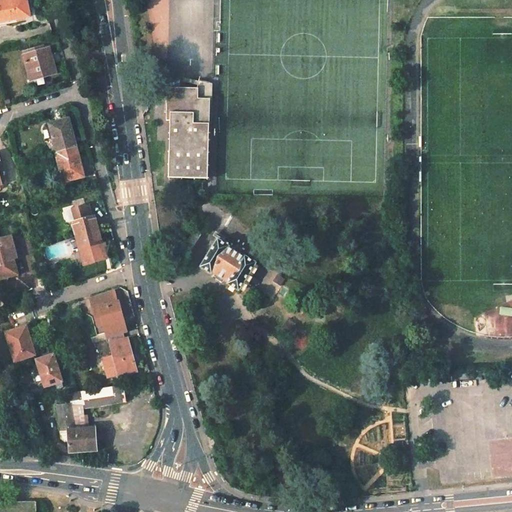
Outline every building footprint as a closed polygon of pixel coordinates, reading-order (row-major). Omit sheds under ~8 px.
[(26,0),(0,0),(0,19),(6,19),(6,21),(30,17),(26,0)] [(48,46),(23,53),(31,79),(45,75),(55,72),(48,46)] [(210,88),(167,87),(166,120),(170,121),(169,177),(208,178),(210,88)] [(68,119),(49,124),(57,152),(76,147),(68,119)] [(57,154),(56,154),(64,182),(84,176),(76,147),(57,152),(57,154)] [(88,205),(73,209),(76,221),(72,222),(76,236),(98,229),(94,216),(92,217),(88,205)] [(197,225),(179,254),(187,259),(205,230),(197,225)] [(98,229),(76,236),(80,249),(84,262),(99,258),(96,247),(100,246),(99,243),(102,243),(98,229)] [(0,278),(18,274),(14,259),(13,254),(16,253),(11,236),(0,239),(0,278)] [(218,239),(200,267),(212,274),(213,273),(228,282),(227,284),(239,291),(256,263),(245,255),(244,257),(228,247),(229,246),(218,239)] [(118,302),(100,307),(107,335),(123,331),(126,331),(118,302)] [(26,326),(6,333),(15,361),(35,355),(26,326)] [(123,331),(108,336),(110,343),(125,339),(123,331)] [(125,339),(110,343),(119,376),(137,372),(128,338),(125,339)] [(54,354),(36,360),(45,386),(62,381),(54,354)] [(141,383),(125,386),(126,397),(142,395),(141,383)] [(85,428),(83,409),(127,402),(126,397),(125,386),(66,395),(66,397),(67,404),(55,406),(52,406),(59,430),(67,429),(68,442),(69,452),(74,452),(98,451),(96,427),(85,428)] [(66,397),(54,399),(55,406),(67,404),(66,397)] [(43,402),(31,404),(32,412),(45,410),(43,402)] [(59,430),(60,438),(64,442),(68,442),(67,429),(59,430)] [(213,434),(207,435),(211,452),(217,450),(213,434)]
